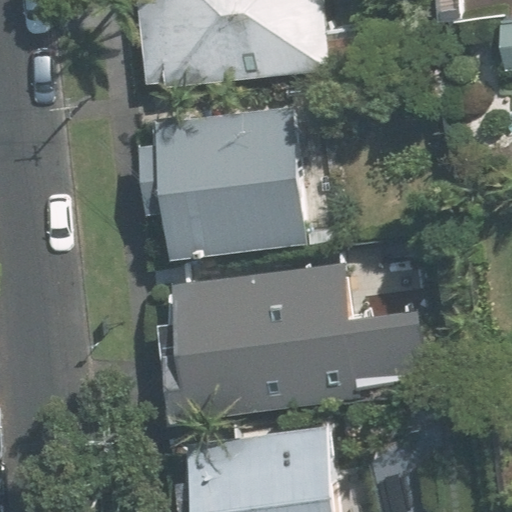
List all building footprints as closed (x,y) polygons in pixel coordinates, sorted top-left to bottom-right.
[(323,0),(141,0),(151,84),(331,64),(323,0)] [(511,7),(498,7),(498,59),(511,58),(511,7)] [(300,97),(161,113),(177,252),(316,236),(300,97)] [(353,259),(180,274),(192,409),(433,388),(426,308),(358,314),(353,259)] [(351,511),(341,416),(193,432),(201,511),(351,511)]
